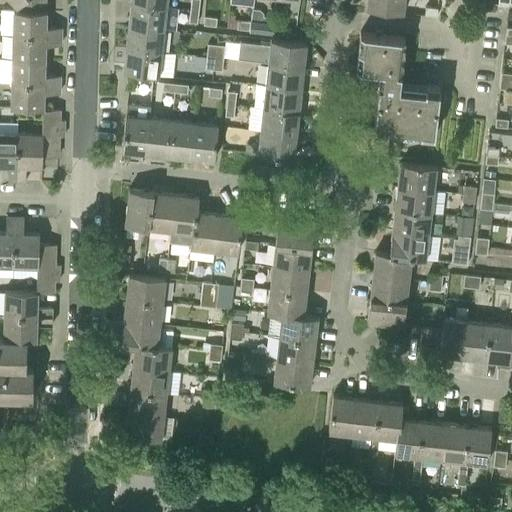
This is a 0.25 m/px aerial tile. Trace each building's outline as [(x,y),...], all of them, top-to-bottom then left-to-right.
[(17,9),(46,10),(46,0),(1,0),(10,8),(14,4),(17,6),(17,9)] [(191,0),(190,9),(199,10),(199,0),(191,0)] [(290,0),(289,9),(298,10),(299,0),(290,0)] [(367,0),(366,8),(402,12),(403,0),(367,0)] [(128,24),(164,28),(167,6),(131,2),(128,24)] [(425,15),(437,16),(438,8),(426,6),(425,15)] [(62,35),(62,26),(46,26),(47,10),(46,10),(17,9),(13,9),(12,33),(62,35)] [(189,21),(197,22),(199,10),(190,9),(189,21)] [(203,24),(216,25),(217,17),(204,16),(203,24)] [(237,28),(249,29),(250,21),(238,19),(237,28)] [(249,29),(262,31),(263,22),(250,21),(249,29)] [(125,47),(161,51),(164,28),(128,24),(125,47)] [(356,67),(380,69),(372,129),(393,131),(433,136),(439,86),(425,84),(424,90),(399,87),(400,72),(405,36),(361,31),(356,67)] [(11,58),(45,59),(46,44),(61,44),(62,35),(12,33),(11,58)] [(267,62),(303,66),(306,42),(270,38),(267,62)] [(206,55),(215,56),(216,44),(208,43),(206,55)] [(215,56),(223,57),(224,45),(216,44),(215,56)] [(122,70),(131,71),(158,74),(161,51),(125,47),(122,70)] [(205,68),(213,69),(215,56),(206,55),(205,68)] [(0,78),(10,78),(9,56),(0,56),(0,78)] [(213,69),(222,69),(223,57),(215,56),(213,69)] [(60,75),(59,74),(45,74),(45,59),(11,58),(11,82),(60,84),(60,75)] [(265,86),(301,91),(303,66),(267,62),(265,86)] [(500,80),(511,81),(511,72),(501,72),(500,80)] [(499,88),(511,89),(511,82),(511,81),(500,80),(499,88)] [(162,90),(175,91),(176,83),(163,81),(162,90)] [(43,108),(44,108),(44,92),(60,92),(60,84),(11,82),(10,107),(43,108)] [(175,91),(187,93),(188,84),(176,83),(175,91)] [(209,95),(221,96),(222,88),(210,86),(209,95)] [(262,107),(298,111),(301,91),(265,86),(262,107)] [(226,102),(235,103),(236,91),(228,90),(226,102)] [(122,150),(145,152),(149,116),(134,114),(135,103),(127,102),(122,150)] [(225,115),(233,116),(235,103),(226,102),(225,115)] [(260,129),(296,133),(298,111),(262,107),(260,129)] [(42,133),(43,156),(59,156),(60,135),(64,136),(65,119),(60,119),(60,108),(44,108),(43,108),(42,133)] [(145,152),(168,155),(172,119),(149,116),(145,152)] [(495,126),(507,127),(508,119),(496,117),(495,126)] [(168,155),(190,157),(194,121),(172,119),(168,155)] [(194,121),(190,157),(213,160),(217,124),(194,121)] [(258,145),(247,144),(246,152),(293,157),(296,133),(260,129),(258,145)] [(8,180),(17,181),(18,133),(0,132),(0,164),(8,165),(8,180)] [(26,165),(42,165),(43,156),(42,133),(18,133),(17,181),(26,181),(26,165)] [(486,155),(498,156),(499,148),(487,147),(486,155)] [(485,163),(497,164),(498,156),(486,155),(485,163)] [(397,185),(434,189),(437,165),(400,161),(397,185)] [(395,207),(431,212),(434,189),(397,185),(395,207)] [(463,193),(475,194),(476,186),(464,185),(463,193)] [(125,224),(149,227),(153,191),(129,188),(125,224)] [(149,227),(170,229),(175,193),(153,191),(149,227)] [(481,200),(493,201),(494,193),(482,192),(481,200)] [(170,229),(192,232),(193,222),(196,222),(197,211),(199,197),(175,193),(170,229)] [(462,201),(474,202),(475,194),(463,193),(462,201)] [(480,208),(492,209),(493,201),(481,200),(480,208)] [(392,230),(428,235),(431,212),(395,207),(392,230)] [(190,247),(216,250),(220,214),(197,211),(196,222),(193,222),(192,232),(190,247)] [(216,250),(238,252),(242,216),(220,214),(216,250)] [(247,224),(260,226),(261,217),(248,215),(247,224)] [(0,263),(14,264),(15,216),(6,216),(5,232),(0,231),(0,263)] [(38,242),(39,242),(39,232),(23,232),(24,216),(15,216),(14,264),(37,265),(38,242)] [(276,243),(311,248),(314,224),(279,220),(276,243)] [(388,254),(411,257),(426,258),(428,235),(392,230),(389,252),(388,254)] [(457,242),(469,244),(470,236),(458,234),(457,242)] [(476,244),(488,246),(489,238),(477,237),(476,244)] [(245,247),(257,249),(258,241),(245,239),(245,247)] [(54,280),(59,280),(60,263),(55,263),(56,242),(39,242),(38,242),(37,265),(36,290),(37,290),(54,290),(54,280)] [(456,250),(468,252),(469,244),(457,242),(456,250)] [(273,267),(308,271),(311,248),(276,243),(273,267)] [(475,252),(487,254),(488,246),(476,244),(475,252)] [(372,274),(409,278),(411,257),(388,254),(389,252),(375,251),(372,274)] [(120,265),(128,267),(130,253),(122,252),(120,265)] [(158,270),(166,271),(167,259),(159,258),(158,270)] [(166,271),(174,272),(175,259),(167,259),(166,271)] [(270,289),(306,294),(308,271),(273,267),(270,289)] [(126,296),(163,301),(166,277),(129,273),(126,296)] [(430,281),(441,282),(442,274),(430,273),(430,281)] [(370,296),(406,301),(409,278),(372,274),(370,296)] [(463,286),(471,287),(472,275),(465,274),(463,286)] [(471,287),(479,288),(480,276),(472,275),(471,287)] [(240,285),(252,286),(254,279),(241,277),(240,285)] [(201,292),(209,294),(210,282),(202,281),(201,292)] [(429,289),(441,290),(441,282),(430,281),(429,289)] [(209,294),(217,294),(219,283),(210,282),(209,294)] [(239,293),(251,294),(252,286),(240,285),(239,293)] [(3,313),(52,314),(52,306),(36,306),(37,290),(36,290),(4,289),(3,313)] [(292,312),(303,314),(306,294),(270,289),(267,312),(281,314),(292,315),(292,312)] [(209,294),(201,292),(200,304),(208,305),(209,294)] [(217,294),(209,294),(208,305),(216,306),(217,294)] [(123,318),(161,323),(163,301),(126,296),(123,318)] [(406,301),(370,296),(367,321),(403,325),(406,301)] [(278,336),(315,340),(317,316),(303,314),(292,312),(292,315),(281,314),(278,336)] [(35,340),(36,329),(36,324),(51,324),(52,314),(3,313),(2,337),(27,337),(26,339),(35,340)] [(440,353),(464,356),(468,319),(444,316),(443,329),(432,328),(430,343),(441,344),(440,353)] [(146,343),(158,344),(161,323),(123,318),(121,342),(135,344),(146,345),(146,343)] [(464,356),(486,358),(490,321),(468,319),(464,356)] [(510,360),(511,346),(511,334),(511,323),(490,321),(486,358),(510,360)] [(230,330),(242,331),(243,323),(231,322),(230,330)] [(430,343),(432,328),(421,327),(420,342),(430,343)] [(229,338),(241,339),(242,331),(230,330),(229,338)] [(7,409),(7,397),(25,397),(25,388),(32,388),(32,367),(25,367),(26,339),(27,337),(2,337),(0,336),(0,423),(7,424),(7,409)] [(276,358),(312,362),(315,340),(278,336),(276,358)] [(132,365),(168,370),(171,346),(158,344),(146,343),(146,345),(135,344),(132,365)] [(209,351),(221,352),(222,344),(210,343),(209,351)] [(208,359),(220,360),(221,352),(209,351),(208,359)] [(276,358),(273,381),(309,385),(312,362),(276,358)] [(130,388),(166,393),(168,370),(132,365),(130,388)] [(177,382),(168,382),(167,405),(174,405),(175,382),(184,382),(184,366),(177,366),(177,382)] [(225,375),(237,377),(238,369),(226,368),(225,375)] [(127,411),(163,415),(166,393),(130,388),(127,411)] [(204,397),(216,398),(217,390),(205,389),(204,397)] [(328,431),(352,434),(352,433),(356,397),(333,394),(328,431)] [(203,405),(215,406),(216,398),(204,397),(203,405)] [(352,433),(371,435),(375,436),(379,400),(356,397),(352,433)] [(378,437),(396,439),(397,428),(400,428),(401,417),(402,402),(379,400),(375,436),(375,437),(370,436),(369,447),(377,448),(378,437)] [(163,415),(127,411),(125,434),(161,438),(163,415)] [(498,419),(510,420),(511,412),(499,411),(498,419)] [(394,453),(414,455),(418,456),(423,419),(401,417),(400,428),(397,428),(396,439),(394,453)] [(423,419),(418,456),(414,455),(413,466),(421,467),(422,456),(441,459),(446,422),(423,419)] [(441,459),(459,461),(464,461),(468,425),(446,422),(441,459)] [(467,462),(487,464),(491,428),(468,425),(464,461),(459,461),(458,472),(466,473),(467,462)] [(198,443),(210,444),(211,436),(199,435),(198,443)] [(376,460),(377,448),(369,447),(368,459),(376,460)] [(494,457),(506,459),(507,451),(495,449),(494,457)] [(493,465),(505,467),(506,459),(494,457),(493,465)] [(324,469),(332,470),(333,458),(325,458),(324,469)] [(421,467),(413,466),(412,478),(420,479),(421,467)] [(466,473),(458,472),(457,484),(465,484),(466,473)] [(489,503),(501,505),(502,497),(490,495),(489,503)]
